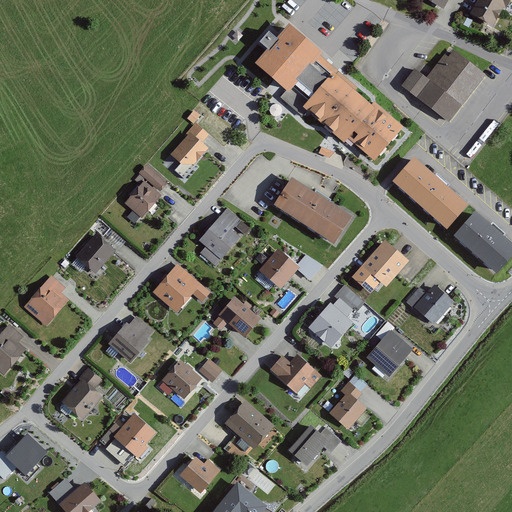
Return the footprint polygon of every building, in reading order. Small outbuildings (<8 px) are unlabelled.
[(424,0),(441,9),(446,0),(424,0)] [(507,0),(473,0),(466,14),(492,28),(504,6),(507,0)] [(342,139),(369,161),(399,124),(373,102),(370,106),(353,92),(357,87),(313,50),(288,30),(277,44),(273,41),(269,46),(268,46),(272,49),(259,65),(284,85),(277,93),(297,109),(300,105),(342,139)] [(461,106),(486,75),(451,47),(426,78),(416,69),(403,85),(416,96),(449,122),(461,106)] [(166,154),(188,171),(207,147),(202,142),(206,137),(192,126),(197,120),(190,115),(185,122),(188,124),(166,154)] [(465,205),(412,157),(390,181),(443,229),(465,205)] [(165,183),(144,165),(137,173),(158,191),(165,183)] [(332,244),(350,216),(290,177),(272,205),(332,244)] [(124,202),(141,216),(159,195),(142,181),(124,202)] [(240,217),(222,204),(203,232),(208,235),(203,241),(222,255),(243,226),(236,222),(240,217)] [(511,262),(511,245),(471,210),(449,235),(499,278),(511,262)] [(93,231),(73,254),(94,272),(114,249),(93,231)] [(382,240),(359,267),(384,288),(407,260),(382,240)] [(277,249),(258,271),(278,289),(297,267),(277,249)] [(305,255),(296,266),(298,267),(296,270),(309,281),(320,267),(305,255)] [(209,291),(175,263),(151,293),(175,313),(191,295),(200,302),(209,291)] [(50,276),(22,308),(43,326),(66,300),(60,294),(65,288),(50,276)] [(432,324),(452,300),(430,281),(423,290),(418,286),(405,301),(432,324)] [(259,320),(232,297),(216,316),(218,318),(213,325),(221,331),(227,324),(243,339),(259,320)] [(343,303),(339,307),(334,303),(312,331),(332,348),(355,319),(352,316),(355,313),(343,303)] [(134,317),(128,325),(125,323),(107,347),(129,364),(154,333),(134,317)] [(22,336),(7,324),(0,332),(0,372),(2,375),(24,348),(17,342),(22,336)] [(408,351),(386,333),(367,358),(389,375),(408,351)] [(281,356),(268,370),(295,393),(303,384),(309,389),(320,375),(294,353),(287,361),(281,356)] [(207,360),(198,371),(211,382),(221,371),(207,360)] [(200,378),(178,361),(161,382),(183,399),(200,378)] [(100,380),(87,368),(59,401),(81,420),(102,396),(93,388),(100,380)] [(345,394),(329,412),(347,427),(365,407),(355,399),(360,393),(348,383),(341,390),(345,394)] [(244,401),(226,422),(253,444),(270,424),(244,401)] [(157,435),(132,414),(112,437),(137,458),(157,435)] [(312,422),(287,450),(307,467),(324,447),(329,451),(339,439),(326,428),(323,431),(312,422)] [(45,452),(28,436),(8,457),(26,474),(45,452)] [(194,458),(178,475),(199,494),(219,470),(206,460),(203,464),(194,458)] [(46,493),(63,511),(85,511),(99,500),(83,482),(73,489),(64,478),(46,493)] [(258,511),(264,506),(235,482),(211,511),(258,511)]
